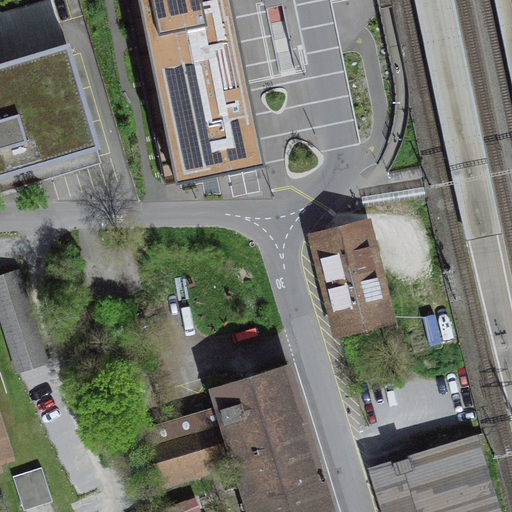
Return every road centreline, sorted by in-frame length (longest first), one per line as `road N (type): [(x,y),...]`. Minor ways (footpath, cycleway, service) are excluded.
road 1 (residential): [(366,511),(281,224)]
road 2 (residential): [(0,222),(123,216),(281,224)]
road 3 (residential): [(281,224),(326,180),(339,150),(308,0)]
